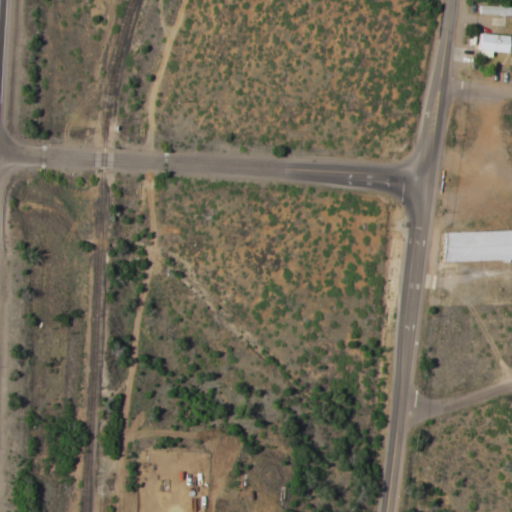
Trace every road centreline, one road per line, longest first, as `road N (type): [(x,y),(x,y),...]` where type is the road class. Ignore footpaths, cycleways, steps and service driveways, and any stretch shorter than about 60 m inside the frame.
road 1 (residential): [(390,511),(436,125),(459,0)]
road 2 (residential): [(0,154),(429,177)]
